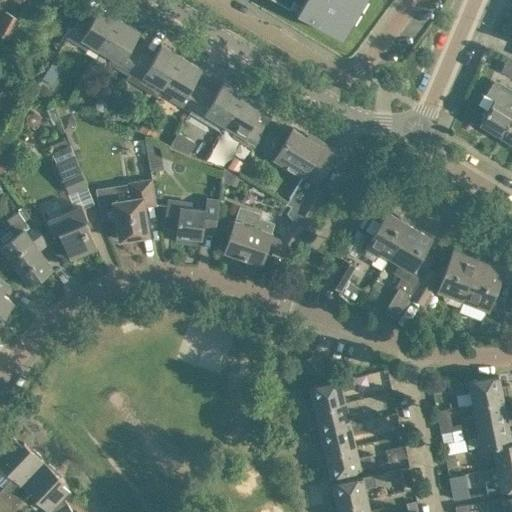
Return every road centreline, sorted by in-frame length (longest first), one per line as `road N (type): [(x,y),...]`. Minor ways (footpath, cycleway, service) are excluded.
road 1 (residential): [(0,380),(34,330),(64,304),(138,275),(222,280),(406,344)]
road 2 (residential): [(340,106),(167,0)]
road 3 (residential): [(340,106),(329,64),(217,0)]
road 4 (residential): [(432,511),(406,344)]
road 5 (unclassified): [(419,130),(473,0)]
road 6 (residential): [(511,203),(437,160),(419,130)]
